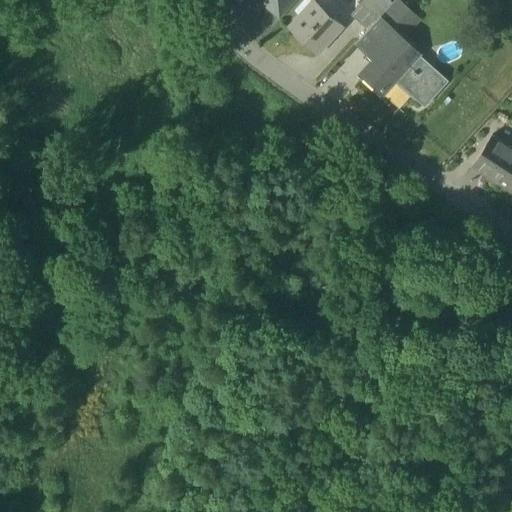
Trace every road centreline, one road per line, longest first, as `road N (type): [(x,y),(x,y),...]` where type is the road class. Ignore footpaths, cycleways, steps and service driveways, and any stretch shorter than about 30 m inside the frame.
road 1 (track): [(89,511),(138,143),(231,35)]
road 2 (residential): [(511,238),(272,75),(198,0)]
